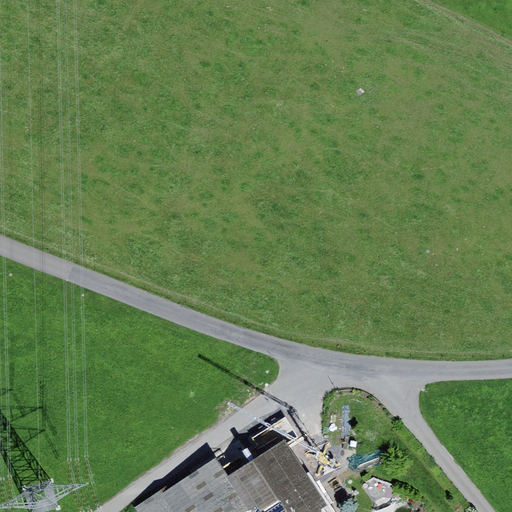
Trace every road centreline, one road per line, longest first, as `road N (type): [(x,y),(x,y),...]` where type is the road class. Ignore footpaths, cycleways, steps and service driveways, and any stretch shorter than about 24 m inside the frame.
road 1 (unclassified): [(344,363),(312,360),(0,239)]
road 2 (track): [(312,360),(86,511)]
road 3 (unclassified): [(344,363),(410,419),(486,511)]
road 4 (unclassified): [(511,366),(344,363)]
